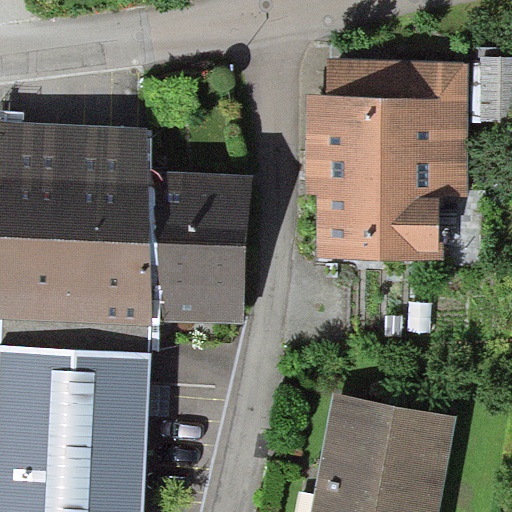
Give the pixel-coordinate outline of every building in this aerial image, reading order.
[(476,54),(476,113),(508,113),(508,54),(476,54)] [(326,183),(327,246),(428,245),(427,185),(454,185),(452,64),(322,66),(322,94),(310,94),(311,184),(326,183)] [(0,124),(0,304),(131,309),(135,173),(137,129),(0,124)] [(237,176),(135,173),(131,309),(233,312),(237,176)] [(125,511),(131,309),(0,304),(0,511),(125,511)] [(331,391),(315,511),(422,511),(437,405),(331,391)]
